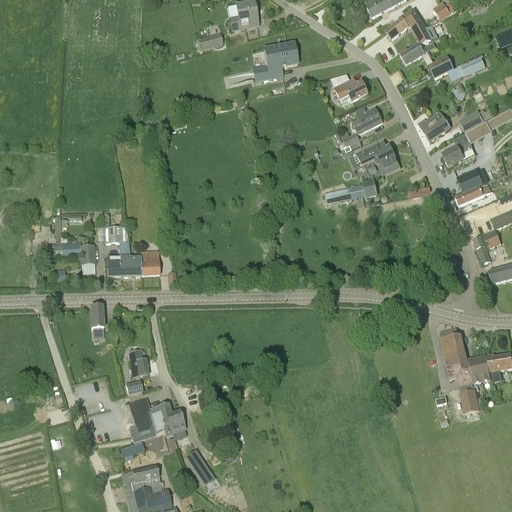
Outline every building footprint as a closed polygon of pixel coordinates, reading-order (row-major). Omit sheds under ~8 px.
[(371,21),(410,0),(384,0),(365,10),(371,21)] [(257,22),(255,13),(253,3),(235,7),(237,18),(228,20),(231,33),(249,30),(248,24),(257,22)] [(486,10),(484,3),(473,6),(475,13),(486,10)] [(443,5),(432,11),(440,24),(455,14),(450,6),(445,9),(443,5)] [(414,34),(422,48),(425,47),(438,40),(433,28),(427,31),(415,13),(386,35),(392,43),(411,29),(414,34)] [(511,31),(495,38),(501,51),(511,46),(511,31)] [(200,53),(223,47),(220,37),(198,42),(200,53)] [(282,70),(288,69),(297,67),(294,46),(263,52),(267,68),(252,71),(254,85),(283,80),(282,70)] [(433,66),(427,55),(424,57),(421,52),(420,49),(419,48),(406,55),(400,58),(405,67),(421,58),(425,64),(434,82),(453,73),(447,59),(433,66)] [(427,55),(432,53),(431,52),(429,48),(426,49),(421,52),(424,57),(427,55)] [(461,69),(464,78),(465,79),(485,70),(480,60),(461,69)] [(362,84),(353,89),(347,78),(331,83),(340,104),(341,104),(344,109),(352,105),(368,97),(362,84)] [(456,91),(460,97),(464,94),(465,94),(461,87),(455,90),(456,91)] [(359,123),(353,126),(358,137),(373,130),(382,125),(375,111),(366,115),(364,111),(355,115),(359,123)] [(474,130),(484,126),(478,115),(477,113),(458,123),(465,135),(474,130)] [(478,115),(484,126),(494,120),(490,113),(485,115),(483,113),(478,115)] [(438,140),(451,131),(440,115),(431,121),(426,124),(425,122),(418,126),(430,145),(438,140)] [(157,135),(162,134),(161,126),(149,128),(152,146),(159,145),(157,135)] [(344,143),(347,149),(359,143),(358,142),(356,137),(350,140),(344,143)] [(472,151),(467,141),(465,137),(453,143),(457,151),(451,154),(442,158),(448,170),(464,162),(474,157),(472,151)] [(356,157),(362,169),(374,164),(375,164),(375,165),(376,166),(377,166),(379,166),(380,166),(386,178),(391,175),(400,171),(390,149),(386,150),(384,144),(356,157)] [(477,174),(477,173),(456,181),(463,197),(483,188),(483,187),(488,185),(483,172),(477,174)] [(362,185),(363,187),(360,188),(363,199),(365,198),(365,200),(377,198),(374,182),(362,185)] [(459,210),(483,199),(483,198),(491,195),(488,187),(455,202),(459,210)] [(363,199),(360,188),(324,195),(325,198),(327,207),(356,200),(363,199)] [(511,199),(511,197),(499,202),(501,206),(511,201),(511,199)] [(495,232),(510,226),(505,215),(490,221),(495,232)] [(81,249),(81,245),(80,243),(61,244),(60,219),(54,220),(55,246),(46,247),(47,261),(61,260),(61,255),(94,254),(94,248),(81,249)] [(141,279),(141,260),(131,261),(126,230),(109,230),(103,230),(102,230),(103,247),(119,246),(119,260),(120,260),(121,279),(141,279)] [(482,238),(488,252),(501,246),(495,232),(482,238)] [(477,252),(484,249),(481,239),(473,243),(477,252)] [(483,267),(491,264),(485,249),(477,253),(483,267)] [(64,262),(79,261),(80,268),(95,267),(94,254),(61,255),(61,260),(64,260),(64,262)] [(159,278),(159,268),(158,254),(140,255),(141,260),(141,279),(159,278)] [(120,260),(119,260),(109,261),(109,260),(107,260),(107,270),(108,280),(121,279),(120,260)] [(511,268),(488,275),(491,287),(511,281),(511,268)] [(65,282),(62,271),(54,273),(56,284),(65,282)] [(102,310),(90,311),(92,332),(104,331),(102,310)] [(444,359),(463,354),(460,339),(458,339),(456,332),(439,335),(444,359)] [(145,362),(143,363),(141,353),(128,355),(132,381),(148,379),(145,362)] [(473,386),(468,366),(466,366),(463,354),(444,359),(449,383),(457,381),(459,389),(468,387),(473,386)] [(511,372),(511,363),(511,358),(494,361),(493,358),(487,359),(489,376),(511,372)] [(491,383),(489,376),(487,359),(478,362),(476,362),(469,364),(469,365),(468,366),(473,386),(491,383)] [(126,387),(128,398),(143,394),(140,384),(126,387)] [(464,417),(478,414),(474,394),(460,397),(464,417)] [(154,431),(150,412),(146,401),(128,407),(136,429),(129,432),(133,447),(141,444),(139,436),(154,431)] [(175,420),(173,416),(170,417),(168,408),(159,410),(150,412),(154,431),(156,438),(163,436),(164,439),(173,437),(170,428),(173,427),(171,421),(175,420)] [(186,433),(183,423),(180,414),(173,416),(175,420),(171,421),(173,427),(170,428),(173,437),(186,433)] [(64,435),(54,437),(56,448),(66,447),(64,435)] [(145,454),(142,445),(120,452),(123,461),(145,454)] [(209,475),(210,474),(196,453),(183,461),(198,483),(201,487),(213,479),(209,475)] [(61,470),(71,467),(69,459),(59,462),(61,470)] [(160,485),(158,486),(156,477),(158,477),(156,466),(121,474),(123,485),(133,482),(136,491),(133,492),(135,500),(162,494),(160,485)] [(168,492),(162,494),(135,500),(137,511),(176,511),(176,510),(171,511),(168,492)]
